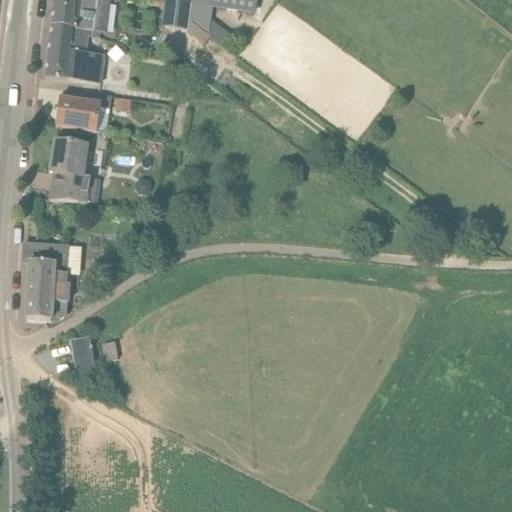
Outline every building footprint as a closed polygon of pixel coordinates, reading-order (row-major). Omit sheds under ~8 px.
[(54,0),(51,27),(86,32),(86,33),(92,33),(106,35),(110,0),(54,0)] [(190,0),(190,5),(189,21),(209,35),(210,26),(248,32),(251,17),(254,17),(257,0),(190,0)] [(164,22),(187,25),(189,21),(190,5),(166,2),(164,22)] [(210,38),(189,23),(188,35),(205,46),(206,45),(210,38)] [(83,56),(86,33),(86,32),(51,27),(45,80),(100,86),(103,58),(83,56)] [(210,91),(200,83),(189,97),(199,105),(210,91)] [(85,106),(59,101),(55,129),(96,135),(105,136),(110,100),(87,96),(85,106)] [(130,102),(115,100),(114,112),(129,114),(130,102)] [(87,208),(88,196),(90,180),(83,179),(88,148),(53,143),(49,176),(54,176),(52,190),(50,203),(87,208)] [(66,249),(33,247),(24,246),(23,265),(28,266),(25,323),(55,325),(66,318),(68,305),(69,288),(64,287),(66,249)] [(80,376),(94,374),(88,340),(74,343),(80,376)] [(105,365),(117,363),(114,345),(101,347),(105,365)]
